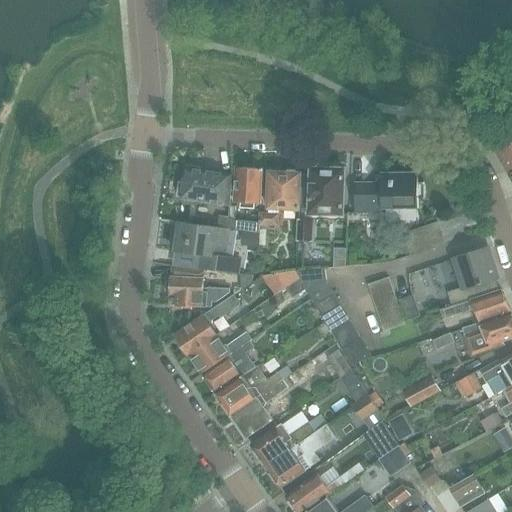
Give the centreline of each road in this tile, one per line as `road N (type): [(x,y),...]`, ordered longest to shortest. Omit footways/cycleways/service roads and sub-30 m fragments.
road 1 (residential): [(509,251),(483,183),(463,159),(423,148),(147,133)]
road 2 (residential): [(239,487),(130,330),(147,133)]
road 3 (residential): [(147,133),(143,0)]
